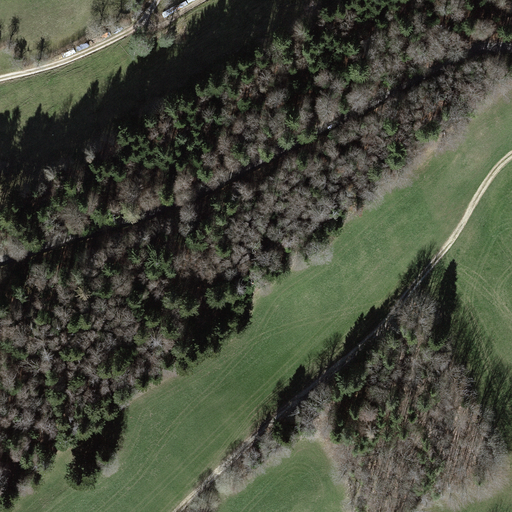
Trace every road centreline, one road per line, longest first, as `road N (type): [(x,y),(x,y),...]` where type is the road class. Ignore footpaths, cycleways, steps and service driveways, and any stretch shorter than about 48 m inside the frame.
road 1 (unclassified): [(0,261),(237,174),(469,49),(511,47)]
road 2 (track): [(179,511),(259,434),(358,356),(511,153)]
road 3 (track): [(0,76),(84,55),(210,0)]
